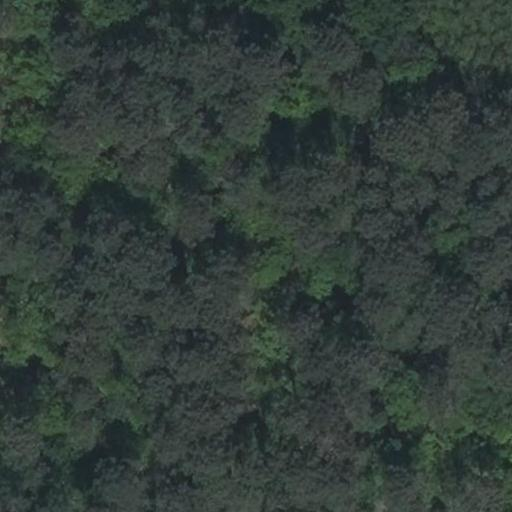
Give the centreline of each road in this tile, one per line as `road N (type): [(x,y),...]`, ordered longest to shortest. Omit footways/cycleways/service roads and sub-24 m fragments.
road 1 (unknown): [(333,0),(471,94),(511,102)]
road 2 (unknown): [(511,348),(395,511)]
